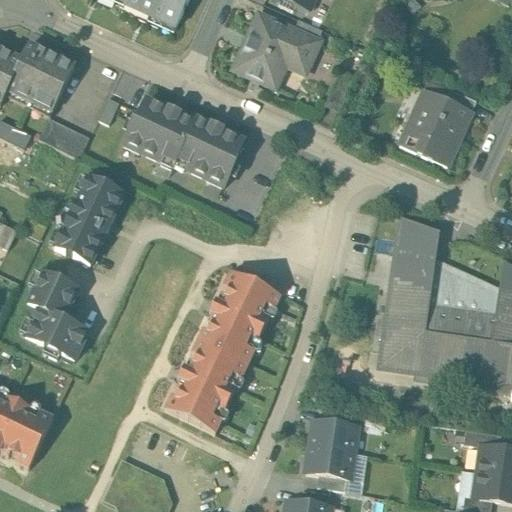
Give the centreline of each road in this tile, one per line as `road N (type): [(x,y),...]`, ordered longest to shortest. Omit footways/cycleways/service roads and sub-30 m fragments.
road 1 (residential): [(358,159),(330,244),(322,310),(242,511)]
road 2 (residential): [(186,80),(12,2)]
road 3 (residential): [(358,159),(186,80)]
road 4 (residential): [(457,204),(511,91)]
